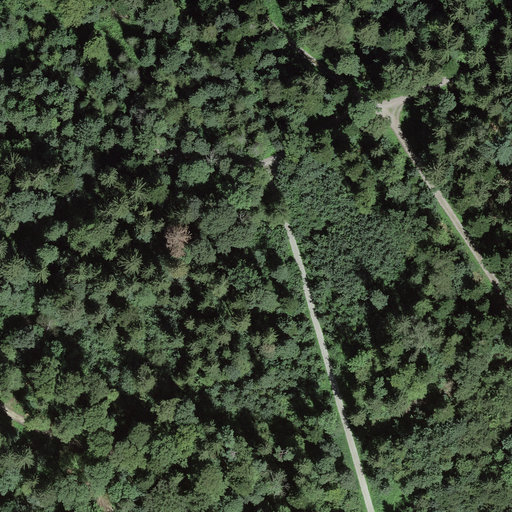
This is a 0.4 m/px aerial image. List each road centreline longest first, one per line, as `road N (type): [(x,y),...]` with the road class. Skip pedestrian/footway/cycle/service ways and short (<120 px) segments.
road 1 (track): [(253,0),(302,53),(381,107),(511,302)]
road 2 (track): [(267,161),(370,511)]
road 3 (track): [(0,115),(106,146),(267,161)]
road 4 (track): [(267,161),(511,47)]
road 5 (track): [(185,511),(151,475),(0,405)]
